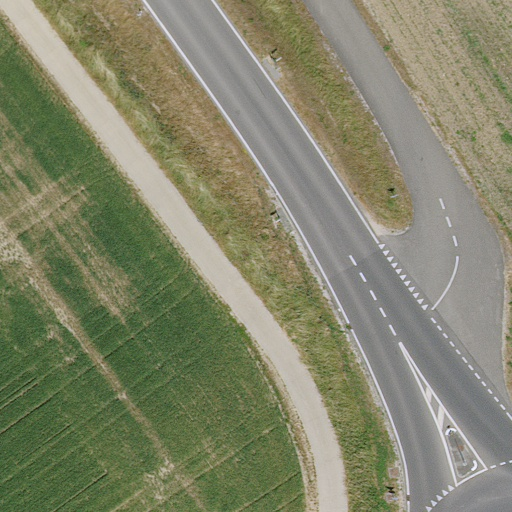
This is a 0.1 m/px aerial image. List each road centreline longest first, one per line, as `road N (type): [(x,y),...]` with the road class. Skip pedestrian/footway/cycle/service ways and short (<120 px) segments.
road 1 (track): [(16,0),(275,342),(325,453),(332,511)]
road 2 (tertiary): [(171,0),(328,220),(399,334),(490,511)]
road 3 (track): [(399,334),(449,284),(454,248),(446,209),(321,0)]
